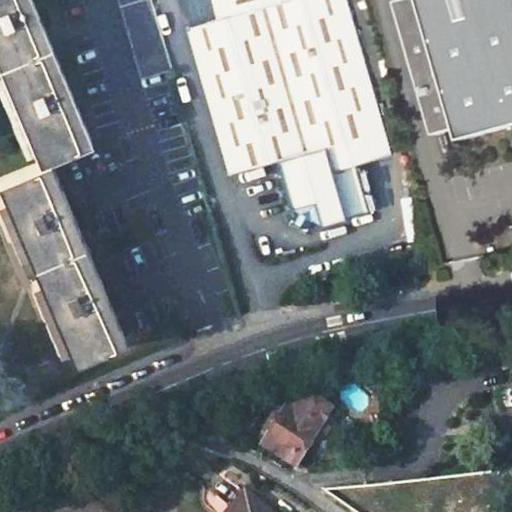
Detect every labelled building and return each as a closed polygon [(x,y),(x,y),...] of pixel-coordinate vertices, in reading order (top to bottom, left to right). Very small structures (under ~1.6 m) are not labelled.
[(0,0),(0,63),(39,156),(0,172),(0,178),(73,356),(125,334),(49,153),(87,137),(30,0),(0,0)] [(149,0),(116,0),(139,75),(168,66),(149,0)] [(184,20),(227,168),(274,155),(288,204),(310,198),(317,222),(366,208),(351,156),(388,146),(345,0),(210,0),(214,12),(184,20)] [(511,0),(391,0),(429,132),(454,125),(458,139),(511,122),(511,0)] [(303,227),(309,217),(317,222),(310,198),(288,204),(297,209),(290,219),(303,227)] [(332,404),(308,391),(298,407),(287,401),(264,441),(297,461),(332,404)] [(236,511),(270,511),(249,493),(234,510),(236,511)]
